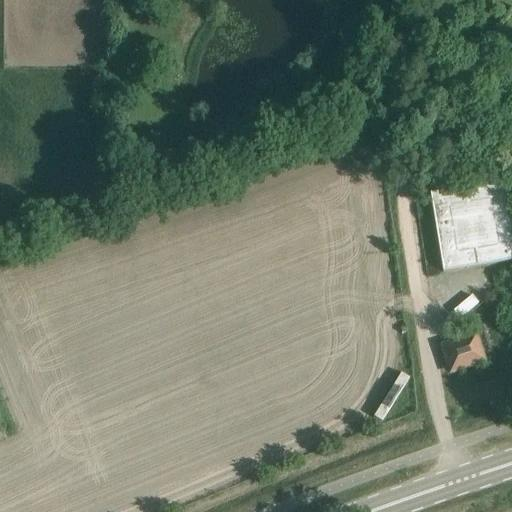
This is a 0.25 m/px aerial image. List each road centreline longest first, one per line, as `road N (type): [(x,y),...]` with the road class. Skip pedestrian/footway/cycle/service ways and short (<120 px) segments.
road 1 (track): [(422,300),(395,130),(409,75),(465,0)]
road 2 (unclassified): [(454,486),(422,300)]
